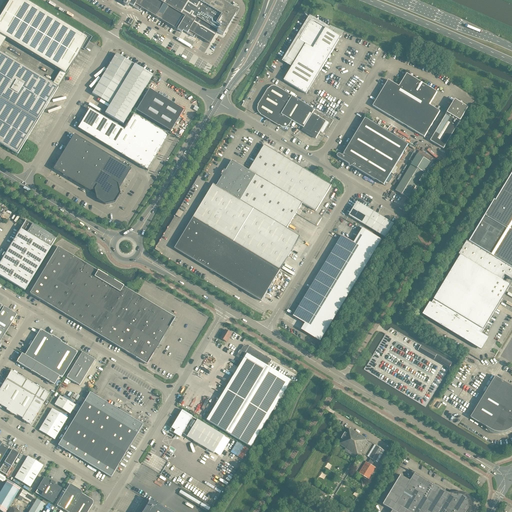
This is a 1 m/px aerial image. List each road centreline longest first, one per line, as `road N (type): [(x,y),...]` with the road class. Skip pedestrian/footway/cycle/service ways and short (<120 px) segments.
road 1 (tertiary): [(508,477),(342,378)]
road 2 (unclassified): [(265,331),(353,184)]
road 3 (unclassified): [(23,184),(112,38)]
road 4 (unclassified): [(173,393),(34,309)]
road 5 (tertiary): [(134,236),(218,101)]
road 6 (unclassified): [(257,511),(342,378)]
road 7 (primary): [(370,0),(511,60)]
road 8 (unclassified): [(0,423),(114,493)]
road 9 (unclassified): [(218,101),(112,38)]
road 10 (unclassified): [(319,162),(381,57)]
